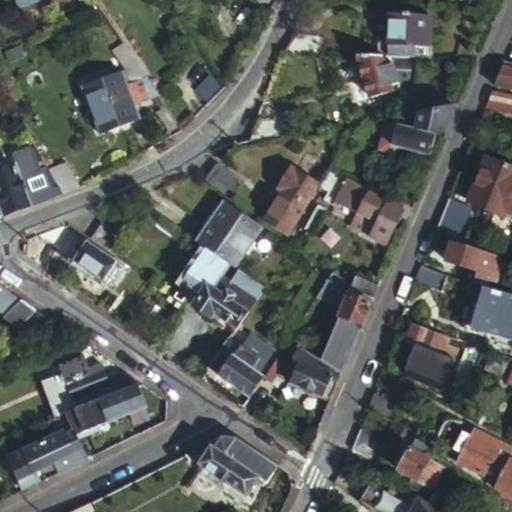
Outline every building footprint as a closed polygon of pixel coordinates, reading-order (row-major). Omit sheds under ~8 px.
[(427,43),(428,14),(387,14),(387,43),(376,43),(376,54),(386,54),(412,55),(430,55),(430,43),(427,43)] [(294,33),(282,53),(323,54),(323,33),(294,33)] [(120,66),(134,59),(121,41),(111,46),(120,66)] [(412,55),(386,54),(376,54),(355,54),(363,97),(396,89),(398,101),(402,101),(412,55)] [(130,98),(152,87),(134,59),(120,66),(126,76),(120,80),(113,69),(102,75),(108,86),(100,91),(117,123),(137,113),(130,98)] [(511,65),(502,64),(493,84),(511,87),(511,65)] [(102,75),(93,79),(100,91),(108,86),(102,75)] [(94,134),(117,123),(100,91),(93,79),(72,90),(94,134)] [(483,106),(511,112),(511,92),(491,88),(483,106)] [(399,119),(402,101),(398,101),(342,113),(345,129),(399,119)] [(436,139),(448,110),(415,116),(410,131),(393,126),(387,145),(418,155),(418,158),(422,160),(429,138),(436,139)] [(287,136),(284,114),(253,119),(242,144),(287,136)] [(342,134),(321,133),(318,146),(331,153),(342,134)] [(0,216),(58,193),(51,180),(44,183),(29,146),(26,144),(12,150),(10,154),(13,164),(0,168),(0,216)] [(51,180),(45,170),(32,145),(29,146),(44,183),(51,180)] [(331,153),(318,146),(312,158),(325,164),(331,153)] [(214,159),(202,175),(230,196),(243,179),(214,159)] [(511,167),(506,166),(485,159),(466,206),(500,219),(503,213),(511,216),(511,237),(507,251),(511,252),(511,167)] [(58,193),(76,186),(60,161),(45,170),(51,180),(58,193)] [(279,190),(262,220),(268,224),(285,235),(315,181),(287,166),(274,187),(279,190)] [(340,181),(323,172),(315,186),(325,190),(320,201),(328,205),(340,181)] [(404,219),(408,210),(386,200),(385,202),(343,181),(332,204),(353,214),(373,223),(367,237),(384,245),(395,222),(399,223),(401,218),(404,219)] [(432,235),(462,243),(470,225),(469,209),(446,200),(432,235)] [(201,226),(193,239),(226,261),(234,248),(243,235),(250,225),(221,204),(212,217),(206,226),(205,228),(201,226)] [(316,209),(308,224),(314,227),(322,212),(316,209)] [(104,212),(84,238),(109,255),(128,229),(104,212)] [(367,237),(373,223),(353,214),(347,227),(367,237)] [(202,223),(206,226),(212,217),(208,215),(202,223)] [(133,274),(61,224),(36,234),(120,293),(133,274)] [(243,235),(234,248),(239,252),(248,239),(243,235)] [(485,284),(494,287),(497,277),(504,279),(509,260),(449,244),(447,254),(444,263),(477,272),(474,281),(485,284)] [(444,263),(447,254),(427,249),(422,261),(443,267),(444,263)] [(420,265),(414,280),(438,288),(443,272),(420,265)] [(261,286),(237,269),(227,283),(212,273),(190,304),(208,317),(210,314),(231,329),(261,286)] [(317,293),(326,280),(313,271),(288,306),(302,315),(313,299),(317,294),(317,293)] [(359,327),(371,300),(349,290),(330,274),(326,280),(317,293),(325,297),(323,303),(340,311),(318,360),(333,371),(340,375),(359,327)] [(371,300),(376,286),(355,276),(349,290),(371,300)] [(511,292),(494,287),(485,284),(472,326),(511,337),(511,292)] [(0,306),(17,299),(0,287),(0,286),(0,306)] [(317,294),(313,299),(323,303),(325,297),(317,293),(317,294)] [(8,323),(36,312),(23,303),(3,310),(8,323)] [(454,344),(414,329),(408,346),(422,351),(412,379),(448,392),(462,354),(452,351),(454,344)] [(225,338),(204,368),(245,397),(261,374),(250,366),(255,360),(225,338)] [(318,360),(296,345),(288,358),(297,364),(288,383),(328,401),(337,382),(330,379),(333,371),(318,360)] [(287,365),(275,357),(261,377),(273,385),(287,365)] [(501,377),(507,362),(491,357),(485,371),(501,377)] [(81,378),(101,369),(99,364),(86,370),(80,359),(74,362),(81,378)] [(261,374),(265,367),(255,360),(250,366),(261,374)] [(40,386),(57,421),(63,418),(137,383),(139,383),(124,372),(106,380),(101,369),(81,378),(74,362),(57,369),(57,371),(55,371),(58,379),(49,382),(40,386)] [(46,375),(49,382),(58,379),(55,371),(46,375)] [(137,383),(63,418),(70,434),(71,437),(74,442),(89,435),(87,430),(146,402),(137,383)] [(366,408),(391,423),(399,411),(376,395),(366,408)] [(354,426),(346,447),(370,462),(381,443),(354,426)] [(62,435),(60,436),(64,440),(70,455),(50,464),(55,472),(82,459),(80,455),(74,442),(71,437),(70,434),(63,437),(62,435)] [(50,464),(70,455),(64,440),(60,436),(6,462),(15,481),(19,490),(36,482),(31,473),(50,464)] [(510,452),(483,436),(465,465),(492,482),(510,452)] [(218,438),(207,444),(210,446),(196,465),(244,498),(256,480),(257,479),(260,480),(262,481),(272,466),(232,439),(218,438)] [(420,460),(426,451),(412,442),(394,472),(409,480),(428,492),(429,492),(441,474),(427,465),(420,460)] [(433,455),(426,451),(420,460),(427,465),(433,455)] [(370,470),(347,455),(343,471),(361,483),(363,480),(370,470)] [(511,499),(511,456),(495,490),(511,499)] [(272,466),(262,481),(260,485),(273,488),(282,473),(272,466)] [(343,471),(333,484),(358,500),(367,487),(361,483),(343,471)] [(428,492),(409,480),(407,484),(417,490),(416,492),(425,497),(428,492)] [(414,496),(402,511),(442,511),(423,501),(414,496)]
